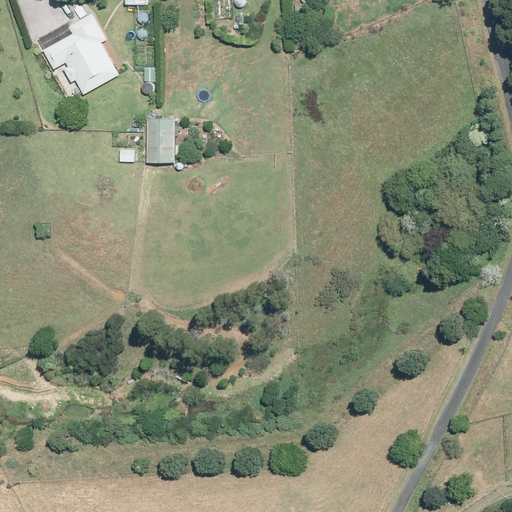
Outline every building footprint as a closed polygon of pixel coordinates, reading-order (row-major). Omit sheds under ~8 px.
[(302,0),(303,3),(297,3),(296,16),(316,17),(317,0),(302,0)] [(151,11),(138,11),(138,42),(151,42),(151,11)] [(110,40),(94,12),(72,24),(77,33),(47,50),(57,69),(65,65),(74,83),(79,80),(87,95),(122,75),(105,43),(110,40)] [(159,68),(148,68),(146,93),(157,94),(159,68)] [(179,136),(179,117),(152,116),(150,162),(178,163),(179,136)] [(138,150),(123,150),(123,162),(138,162),(138,150)] [(54,222),(39,223),(39,236),(54,236),(54,222)]
